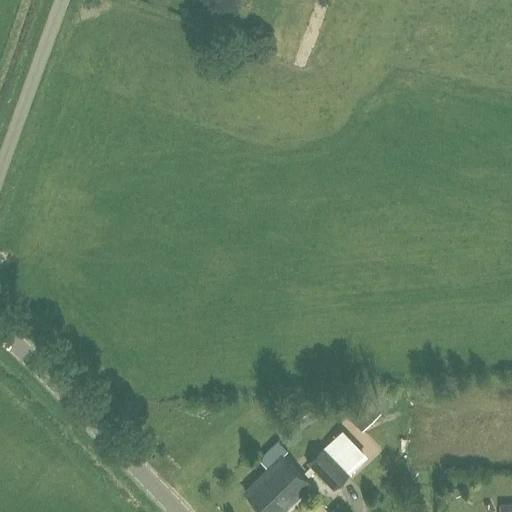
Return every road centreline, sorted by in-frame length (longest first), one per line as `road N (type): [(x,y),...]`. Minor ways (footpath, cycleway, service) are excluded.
road 1 (unclassified): [(180,511),(0,332)]
road 2 (unclassified): [(0,177),(63,0)]
